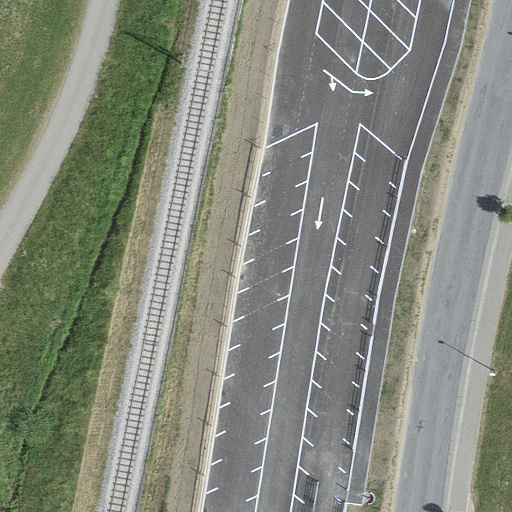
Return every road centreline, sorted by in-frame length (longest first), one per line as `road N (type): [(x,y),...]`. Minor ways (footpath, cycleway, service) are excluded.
road 1 (tertiary): [(428,511),(467,267),(511,88)]
road 2 (track): [(0,247),(81,96),(101,0)]
